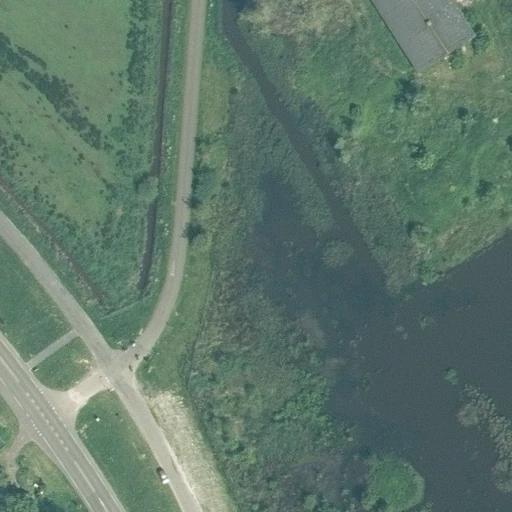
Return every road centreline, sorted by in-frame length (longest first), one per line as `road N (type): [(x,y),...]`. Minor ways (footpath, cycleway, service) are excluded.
road 1 (unclassified): [(112,372),(148,336),(173,278),(196,0)]
road 2 (unclassified): [(190,511),(112,372)]
road 3 (unclassified): [(82,328),(0,224)]
